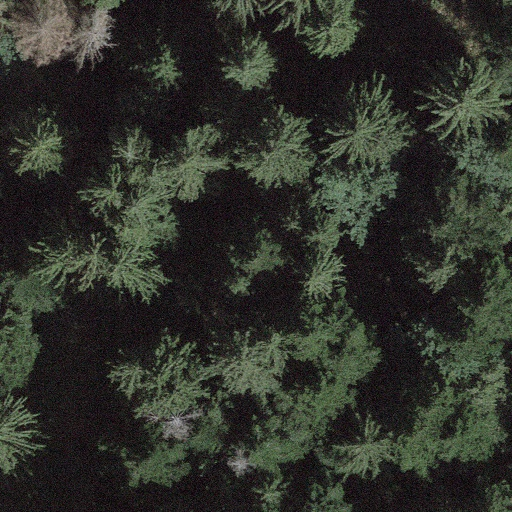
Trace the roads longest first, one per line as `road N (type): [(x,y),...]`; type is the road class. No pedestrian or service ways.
road 1 (track): [(402,511),(386,387),(399,196),(452,0)]
road 2 (track): [(0,371),(75,334),(127,327),(187,341),(249,382),(315,452),(354,511)]
